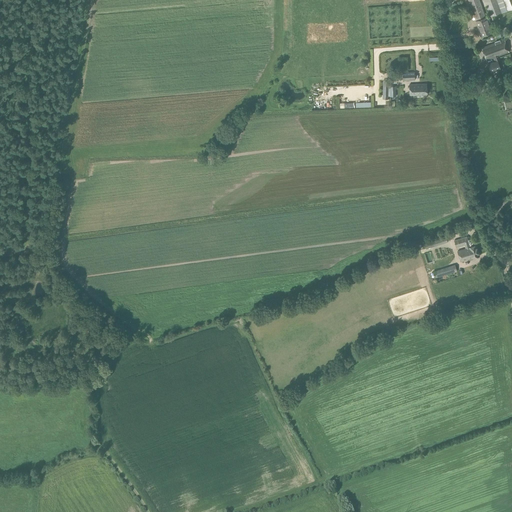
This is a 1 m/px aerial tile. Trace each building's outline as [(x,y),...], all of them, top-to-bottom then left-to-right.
[(468,0),(478,26),(490,22),(488,16),(485,17),(478,0),(468,0)] [(484,0),(490,16),(501,12),(496,0),(484,0)] [(511,0),(503,0),(507,11),(511,8),(511,0)] [(490,22),(478,26),(480,31),(479,32),(480,35),(481,35),(491,32),(489,27),(491,26),(490,22)] [(497,37),(502,35),(502,33),(504,32),(502,27),(494,29),(497,37)] [(454,52),(470,51),(470,38),(453,39),(454,52)] [(491,71),(496,69),(497,71),(502,70),(502,69),(505,68),(502,59),(501,59),(500,56),(509,52),(505,41),(503,42),(502,40),(482,47),(486,60),(493,57),(494,60),(488,62),(491,71)] [(403,80),(415,80),(415,72),(403,72),(403,80)] [(410,95),(427,94),(427,83),(409,84),(410,95)] [(390,95),(404,95),(404,86),(390,86),(390,95)] [(447,242),(445,235),(424,242),(426,249),(447,242)] [(479,256),(476,245),(473,246),(472,244),(473,243),(472,239),(468,240),(467,237),(455,240),(457,247),(465,245),(466,248),(459,251),(462,261),(472,258),(479,256)] [(434,272),(436,278),(457,271),(455,265),(434,272)]
